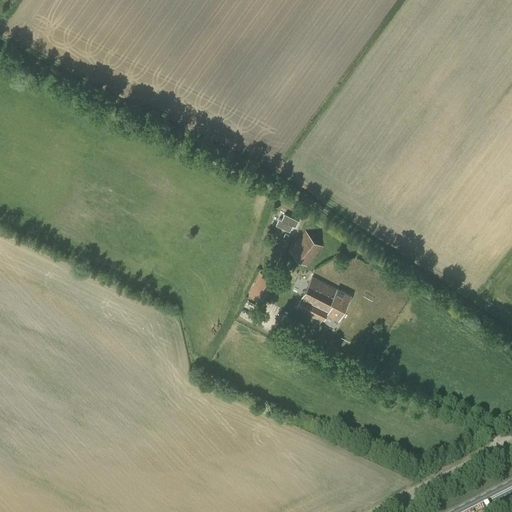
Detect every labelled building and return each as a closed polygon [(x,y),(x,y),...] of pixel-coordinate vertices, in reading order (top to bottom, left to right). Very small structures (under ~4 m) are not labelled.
[(285,214),(282,220),(293,225),(296,227),(299,220),(285,214)] [(290,232),(293,225),(282,220),(279,219),(276,226),(290,232)] [(308,265),(324,246),(305,230),(289,249),(308,265)] [(274,279),(260,272),(249,295),(263,302),(274,279)] [(337,289),(312,277),(297,306),(324,320),(327,314),(338,320),(351,295),(337,288),(337,289)]
